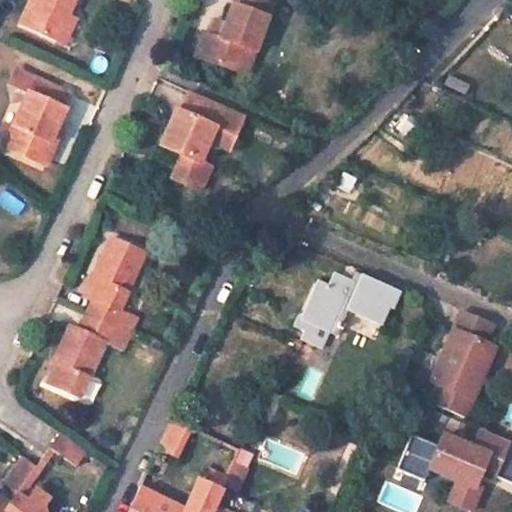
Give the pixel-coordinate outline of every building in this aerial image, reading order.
[(74,0),(30,0),(19,26),(56,42),(68,15),(74,0)] [(254,52),(272,1),(270,0),(233,0),(224,27),(219,39),(210,35),(204,33),(195,57),(231,70),(240,47),(254,52)] [(68,15),(56,42),(63,46),(76,18),(68,15)] [(224,27),(214,24),(210,35),(219,39),(224,27)] [(245,75),(254,52),(240,47),(231,70),(245,75)] [(18,90),(25,75),(15,70),(8,86),(18,90)] [(68,94),(25,75),(18,90),(27,95),(3,147),(39,164),(56,128),(64,110),(61,109),(68,94)] [(243,116),(188,92),(179,113),(175,111),(159,147),(181,157),(171,179),(199,192),(210,168),(200,163),(209,142),(214,129),(233,138),(243,116)] [(56,128),(39,164),(45,166),(61,130),(56,128)] [(214,129),(209,142),(228,151),(233,138),(214,129)] [(352,194),(357,178),(343,173),(338,190),(352,194)] [(264,232),(272,236),(274,229),(267,226),(264,232)] [(85,317),(128,336),(135,319),(118,311),(144,254),(110,238),(91,279),(94,280),(86,299),(91,302),(85,317)] [(402,294),(396,291),(354,273),(350,282),(339,277),(338,281),(332,283),(328,282),(326,286),(319,283),(305,317),(297,314),(292,327),(302,332),(315,337),(319,328),(328,333),(336,336),(347,309),(381,324),(389,306),(395,308),(402,294)] [(338,281),(339,277),(332,274),(328,282),(332,283),(338,281)] [(490,327),(458,314),(451,331),(483,344),(490,327)] [(121,351),(128,336),(85,317),(78,331),(69,327),(52,364),(55,365),(47,384),(78,398),(103,343),(121,351)] [(319,328),(315,337),(302,332),(300,339),(321,349),(328,333),(319,328)] [(483,344),(451,331),(430,381),(437,384),(429,403),(464,417),(492,348),(483,344)] [(187,427),(172,420),(157,449),(173,457),(187,427)] [(409,435),(394,470),(422,482),(427,470),(456,482),(472,489),(474,485),(482,467),(494,473),(493,476),(511,483),(511,443),(477,429),(469,447),(440,434),(435,446),(409,435)] [(84,454),(58,435),(48,448),(73,468),(84,454)] [(234,461),(238,451),(223,444),(211,471),(203,468),(198,481),(221,492),(234,461)] [(3,485),(16,494),(34,468),(22,459),(3,485)] [(198,481),(185,510),(139,489),(129,510),(134,511),(212,511),(214,509),(221,492),(198,481)] [(472,489),(456,482),(448,502),(470,511),(480,487),(474,485),(472,489)] [(43,511),(43,509),(49,501),(33,489),(25,501),(16,494),(8,505),(2,511),(43,511)]
